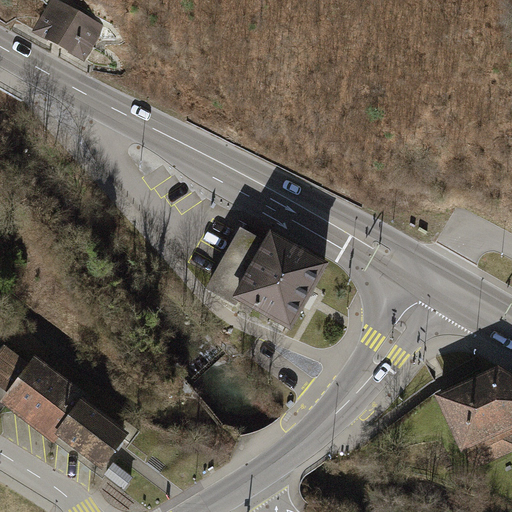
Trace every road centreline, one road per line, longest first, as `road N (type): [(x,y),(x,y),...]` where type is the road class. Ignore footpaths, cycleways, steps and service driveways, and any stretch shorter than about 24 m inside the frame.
road 1 (secondary): [(0,47),(433,285)]
road 2 (tertiary): [(433,285),(324,423),(199,511)]
